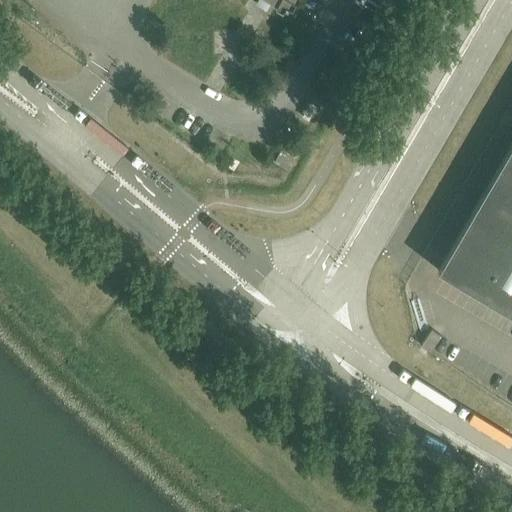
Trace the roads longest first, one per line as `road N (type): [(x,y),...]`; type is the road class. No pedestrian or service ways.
road 1 (unclassified): [(321,325),(511,0)]
road 2 (unclassified): [(469,0),(289,301)]
road 3 (unclassified): [(287,336),(511,489)]
road 4 (unclassified): [(91,156),(172,246),(287,336)]
road 5 (unclassified): [(289,301),(196,220),(91,156)]
road 6 (unclassified): [(511,445),(321,325)]
